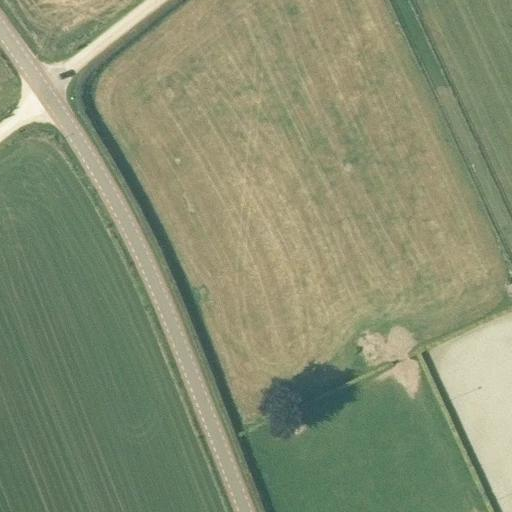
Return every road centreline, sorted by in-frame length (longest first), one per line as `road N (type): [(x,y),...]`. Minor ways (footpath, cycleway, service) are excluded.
road 1 (tertiary): [(245,511),(131,227),(0,24)]
road 2 (track): [(51,97),(162,0)]
